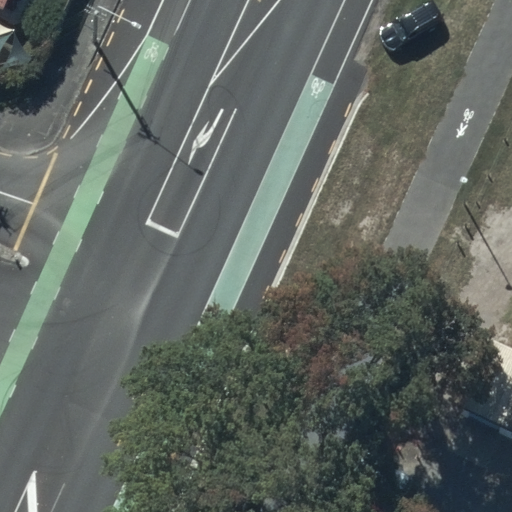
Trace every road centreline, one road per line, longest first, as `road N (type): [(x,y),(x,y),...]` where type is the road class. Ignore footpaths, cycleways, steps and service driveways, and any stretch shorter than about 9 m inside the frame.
road 1 (primary): [(129,307),(269,0)]
road 2 (primary): [(35,511),(129,307)]
road 3 (tertiary): [(0,249),(129,307)]
